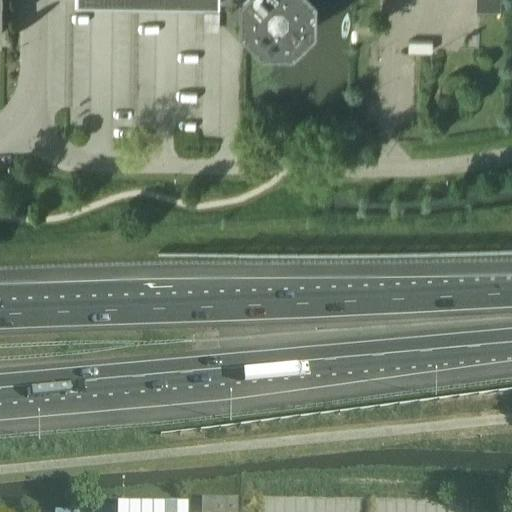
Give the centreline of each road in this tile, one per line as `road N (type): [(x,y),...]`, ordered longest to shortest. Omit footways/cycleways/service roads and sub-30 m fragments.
road 1 (motorway): [(0,390),(511,344)]
road 2 (motorway): [(511,292),(0,314)]
road 3 (unclassified): [(30,139),(81,164),(383,170),(511,159)]
road 4 (unclassified): [(30,139),(33,0)]
